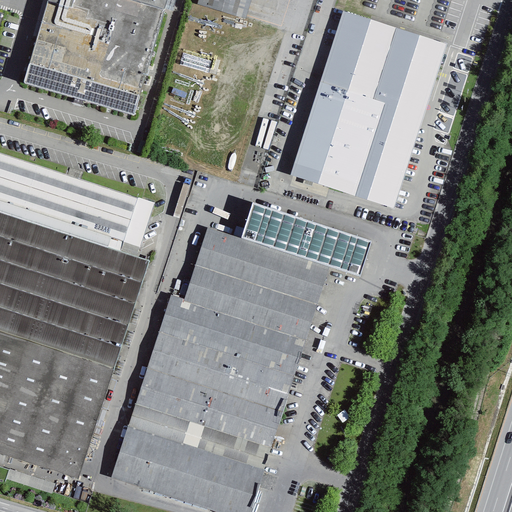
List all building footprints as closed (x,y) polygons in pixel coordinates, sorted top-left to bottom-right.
[(165,0),(47,0),(23,83),(74,97),(84,100),(133,114),(165,0)] [(245,18),(250,0),(198,0),(197,4),(245,18)] [(394,209),(446,43),(343,11),(290,177),(394,209)] [(84,100),(74,97),(72,103),(82,105),(84,100)] [(154,203),(0,152),(0,212),(120,251),(123,242),(139,248),(154,203)] [(371,241),(252,202),(240,238),(328,267),(359,277),(371,241)] [(0,212),(0,453),(78,478),(149,261),(120,251),(0,212)] [(328,267),(240,238),(207,227),(183,301),(304,341),(328,267)] [(219,511),(247,511),(304,341),(183,301),(170,297),(111,477),(219,511)]
